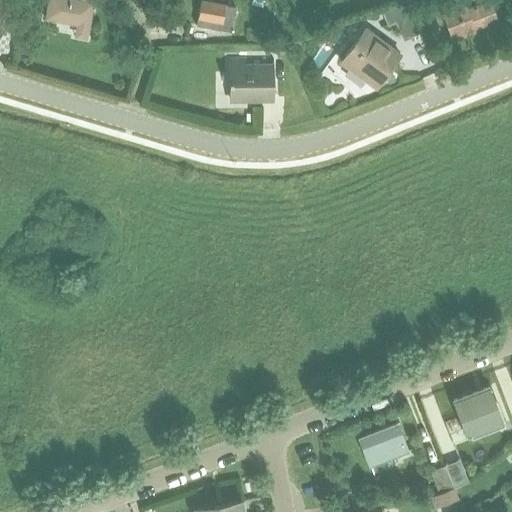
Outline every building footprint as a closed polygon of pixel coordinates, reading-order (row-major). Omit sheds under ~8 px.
[(87,26),(91,2),(78,0),(47,0),(44,18),(87,26)] [(230,31),(234,7),(224,5),(199,0),(197,12),(194,12),(193,18),(196,19),(195,25),(230,31)] [(450,39),(496,21),(487,0),(485,0),(465,8),(463,3),(440,12),(450,39)] [(386,22),(405,15),(401,6),(383,13),(386,22)] [(23,10),(20,23),(30,25),(32,12),(23,10)] [(250,28),(250,39),(265,39),(265,28),(250,28)] [(398,54),(375,37),(363,28),(339,61),(365,80),(374,68),(374,69),(375,68),(383,74),(398,54)] [(227,97),(272,96),(272,68),(244,68),(244,58),(227,58),(227,97)] [(468,394),(482,431),(500,424),(486,387),(468,394)] [(482,431),(468,394),(451,400),(465,438),(482,431)] [(369,465),(406,450),(395,422),(358,437),(369,465)] [(439,450),(451,445),(442,424),(431,428),(439,450)] [(458,460),(443,466),(452,488),(453,488),(467,482),(458,460)] [(452,488),(443,466),(428,471),(437,494),(442,492),(452,488)] [(452,488),(442,492),(446,502),(457,498),(453,488),(452,488)] [(442,492),(437,494),(431,496),(435,506),(446,502),(442,492)] [(242,511),(241,501),(217,505),(218,511),(242,511)]
